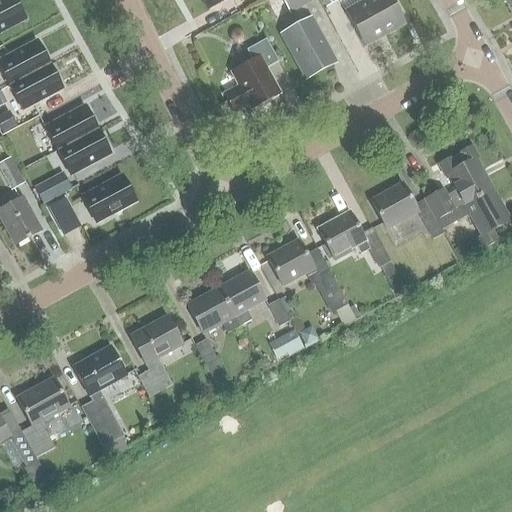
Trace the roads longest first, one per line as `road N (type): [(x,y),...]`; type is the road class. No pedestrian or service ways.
road 1 (residential): [(209,194),(478,57)]
road 2 (residential): [(0,317),(209,194)]
road 3 (residential): [(209,194),(120,0)]
